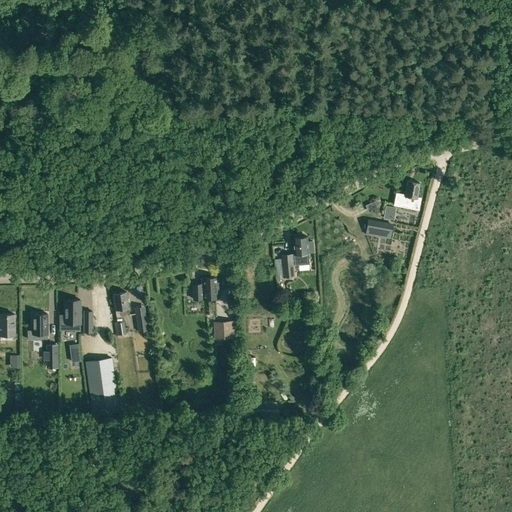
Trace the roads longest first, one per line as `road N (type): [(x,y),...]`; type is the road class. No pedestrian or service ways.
road 1 (unclassified): [(0,278),(98,280),(184,265),(251,244),(416,160),(511,146)]
road 2 (track): [(258,511),(391,332),(445,153)]
